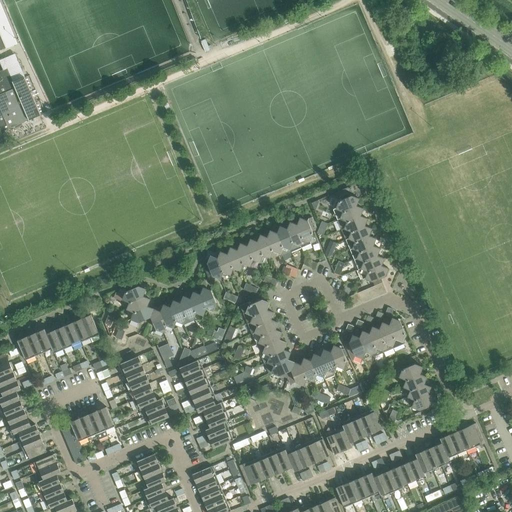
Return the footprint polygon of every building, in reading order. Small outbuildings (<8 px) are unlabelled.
[(0,134),(5,133),(4,131),(41,115),(24,77),(13,82),(7,68),(0,71),(0,134)] [(356,206),(359,199),(351,196),(350,193),(351,189),(351,190),(351,189),(348,188),(335,193),(333,197),(334,197),(334,196),(337,198),(339,201),(338,202),(336,209),(333,210),(334,212),(333,216),(337,217),(337,220),(340,219),(343,212),(356,206)] [(337,220),(342,230),(344,229),(347,222),(361,216),(363,209),(356,206),(343,212),(340,219),(337,220)] [(300,246),(301,248),(312,244),(310,241),(313,234),(312,230),(315,229),(316,229),(317,226),(312,216),(308,217),(307,220),(300,218),(297,225),(303,238),(300,246)] [(342,230),(346,240),(348,239),(351,231),(365,226),(368,219),(361,216),(347,222),(344,229),(342,230)] [(326,230),(328,224),(321,221),(319,228),(326,230)] [(290,250),(291,252),(301,248),(300,246),(303,238),(297,225),(291,222),(288,229),(294,243),(290,250)] [(280,254),(281,256),(291,252),(290,250),(294,243),(288,229),(281,226),(277,233),(283,247),(280,254)] [(346,240),(350,250),(352,249),(355,242),(369,236),(372,229),(365,226),(351,231),(348,239),(346,240)] [(323,236),(326,230),(319,228),(317,233),(323,236)] [(283,247),(277,233),(271,230),(268,237),(273,251),(280,254),(283,247)] [(273,251),(268,237),(261,234),(258,242),(264,255),(270,258),(273,251)] [(350,250),(354,259),(356,258),(359,252),(373,246),(376,239),(369,236),(355,242),(352,249),(350,250)] [(264,255),(258,242),(251,239),(248,246),(253,259),(260,262),(264,255)] [(334,250),(337,244),(330,241),(328,247),(334,250)] [(253,259),(248,246),(241,243),(238,250),(244,263),(251,266),(253,259)] [(354,259),(359,269),(361,268),(364,262),(377,256),(380,249),(373,246),(359,252),(356,258),(354,259)] [(244,263),(238,250),(231,247),(228,254),(234,267),(241,270),(244,263)] [(332,256),(334,250),(328,247),(325,253),(332,256)] [(234,267),(228,254),(221,251),(218,258),(224,272),(230,275),(234,267)] [(224,272),(218,258),(211,256),(208,263),(213,276),(220,279),(224,272)] [(359,269),(363,279),(365,278),(368,272),(381,265),(384,258),(377,256),(364,262),(361,268),(359,269)] [(309,267),(312,261),(306,258),(303,264),(309,267)] [(315,269),(318,263),(312,261),(309,267),(315,269)] [(342,269),(345,263),(339,261),(336,267),(342,269)] [(386,275),(389,268),(381,265),(368,272),(365,278),(373,281),(374,285),(377,284),(382,282),(380,278),(386,275)] [(289,275),(292,269),(286,267),(283,273),(289,275)] [(340,275),(342,269),(336,267),(334,272),(340,275)] [(295,278),(298,272),(292,269),(289,275),(295,278)] [(269,284),(272,278),(266,276),(263,282),(269,284)] [(275,286),(278,280),(272,278),(269,284),(275,286)] [(351,289),(353,283),(347,281),(346,283),(344,287),(351,289)] [(387,292),(382,282),(377,284),(381,295),(387,292)] [(249,292),(252,285),(246,283),(244,289),(249,292)] [(381,295),(377,284),(374,285),(371,287),(376,297),(381,295)] [(255,294),(258,288),(252,285),(249,292),(255,294)] [(143,296),(146,289),(139,286),(126,292),(125,289),(116,293),(114,297),(123,302),(124,300),(129,302),(143,296)] [(348,295),(351,289),(344,287),(342,293),(348,295)] [(376,297),(371,287),(365,289),(370,300),(376,297)] [(217,304),(211,290),(203,288),(200,295),(206,308),(213,311),(217,304)] [(370,300),(365,289),(360,292),(364,302),(370,300)] [(206,308),(200,295),(193,292),(190,299),(196,312),(203,315),(206,308)] [(230,301),(232,294),(226,292),(224,298),(230,301)] [(364,302),(360,292),(354,295),(359,304),(364,302)] [(236,303),(238,297),(232,294),(230,301),(236,303)] [(359,304),(354,295),(349,297),(353,307),(359,304)] [(147,306),(150,299),(143,296),(129,302),(127,310),(133,312),(147,306)] [(196,312),(190,299),(184,296),(180,304),(186,317),(193,319),(196,312)] [(241,307),(248,324),(250,323),(253,316),(266,310),(269,303),(262,300),(249,306),(248,303),(241,307)] [(186,317),(180,304),(173,301),(171,308),(176,321),(184,324),(186,317)] [(176,321),(171,308),(164,305),(161,312),(167,325),(173,328),(176,321)] [(150,317),(153,309),(147,306),(133,312),(131,319),(139,323),(150,317)] [(392,315),(394,310),(388,307),(385,313),(392,315)] [(167,325),(161,312),(153,309),(150,317),(156,329),(164,332),(167,325)] [(248,324),(252,334),(254,333),(257,326),(271,320),(274,313),(266,310),(253,316),(250,323),(248,324)] [(113,320),(116,314),(109,311),(107,317),(113,320)] [(381,320),(384,314),(378,311),(375,317),(381,320)] [(99,335),(91,314),(81,319),(90,338),(99,335)] [(371,324),(374,318),(368,315),(365,322),(371,324)] [(111,326),(113,320),(107,317),(104,324),(111,326)] [(393,346),(394,349),(403,345),(402,342),(405,335),(400,322),(392,318),(389,326),(395,339),(393,346)] [(90,338),(81,319),(72,322),(81,342),(90,338)] [(252,334),(256,344),(258,343),(259,342),(261,336),(275,330),(278,323),(271,320),(257,326),(254,333),(252,334)] [(362,329),(364,322),(358,320),(355,326),(362,329)] [(81,342),(72,322),(64,326),(72,346),(81,342)] [(383,351),(384,353),(394,349),(393,346),(395,339),(389,326),(382,323),(379,330),(386,343),(383,351)] [(351,333),(354,327),(348,324),(346,330),(351,333)] [(72,346),(64,326),(55,330),(64,350),(72,346)] [(233,335),(236,329),(230,326),(227,332),(233,335)] [(373,355),(374,358),(384,353),(383,351),(386,343),(379,330),(372,327),(369,334),(375,348),(373,355)] [(213,337),(215,331),(209,328),(207,335),(213,337)] [(53,349),(47,333),(45,329),(35,333),(44,353),(53,349)] [(55,330),(47,333),(53,349),(55,354),(64,350),(55,330)] [(121,340),(124,332),(118,330),(115,337),(121,340)] [(256,344),(261,354),(263,353),(266,345),(279,340),(282,333),(275,330),(261,336),(259,342),(258,343),(256,344)] [(219,339),(221,333),(215,331),(213,337),(219,339)] [(375,348),(369,334),(362,331),(359,338),(366,352),(373,355),(375,348)] [(231,341),(233,335),(227,332),(225,339),(231,341)] [(44,353),(35,333),(26,337),(35,357),(44,353)] [(345,344),(353,362),(356,356),(362,359),(366,352),(359,338),(352,335),(349,343),(345,344)] [(35,357),(26,337),(17,341),(26,360),(35,357)] [(193,346),(195,339),(189,337),(185,346),(192,348),(193,346)] [(261,354),(265,364),(267,363),(270,356),(283,350),(286,343),(279,340),(266,345),(263,353),(261,354)] [(217,341),(183,352),(186,359),(219,348),(217,341)] [(171,353),(173,347),(165,344),(163,350),(171,353)] [(347,362),(342,349),(334,345),(331,353),(337,366),(344,369),(347,362)] [(179,356),(181,350),(173,347),(171,353),(179,356)] [(288,360),(291,353),(283,350),(270,356),(267,363),(274,365),(288,360)] [(324,377),(325,380),(335,376),(334,373),(337,366),(331,353),(324,350),(321,357),(327,370),(324,377)] [(240,361),(242,355),(236,352),(233,358),(240,361)] [(0,366),(9,362),(6,354),(0,355),(0,366)] [(327,370),(321,357),(314,354),(311,361),(317,375),(324,377),(327,370)] [(143,365),(139,356),(119,364),(123,373),(143,365)] [(317,375),(311,361),(304,358),(301,365),(307,379),(314,382),(317,375)] [(110,364),(107,359),(100,361),(103,367),(110,364)] [(204,369),(199,359),(179,368),(183,377),(204,369)] [(291,371),(295,362),(288,360),(274,365),(271,373),(279,376),(291,371)] [(90,366),(88,361),(80,364),(83,369),(90,366)] [(103,367),(100,361),(93,365),(95,370),(103,367)] [(0,377),(13,372),(9,362),(0,366),(0,377)] [(24,367),(22,362),(15,365),(17,370),(24,367)] [(307,379),(301,365),(295,362),(291,371),(288,378),(290,385),(296,382),(296,383),(304,386),(307,379)] [(83,369),(80,364),(73,367),(75,372),(83,369)] [(420,374),(422,367),(416,364),(402,370),(399,377),(406,380),(420,374)] [(146,374),(143,365),(123,373),(126,383),(146,374)] [(250,375),(253,369),(247,366),(244,372),(250,375)] [(26,372),(24,367),(17,370),(19,375),(26,372)] [(72,374),(69,368),(62,371),(65,377),(72,374)] [(179,374),(177,369),(169,372),(171,378),(179,374)] [(187,386),(207,377),(204,369),(183,377),(187,386)] [(65,377),(62,371),(55,374),(57,380),(65,377)] [(105,379),(102,372),(102,371),(96,373),(99,381),(105,379)] [(0,387),(17,380),(13,372),(0,377),(0,387)] [(248,381),(250,375),(244,372),(242,378),(248,381)] [(150,383),(146,374),(126,383),(130,391),(150,383)] [(424,384),(427,377),(420,374),(406,380),(403,387),(410,390),(424,384)] [(54,381),(52,376),(45,379),(47,384),(54,381)] [(211,386),(207,377),(187,386),(191,395),(211,386)] [(47,384),(45,379),(38,382),(40,387),(47,384)] [(21,390),(17,380),(0,387),(0,396),(0,397),(1,398),(16,391),(21,390)] [(32,385),(30,380),(22,383),(24,388),(32,385)] [(169,386),(167,380),(159,384),(162,389),(169,386)] [(110,390),(107,382),(101,385),(104,392),(110,390)] [(184,387),(182,382),(174,385),(176,391),(184,387)] [(154,392),(150,383),(130,391),(134,401),(154,392)] [(342,393),(345,387),(339,384),(336,391),(342,393)] [(428,394),(431,387),(424,384),(410,390),(407,398),(414,401),(428,394)] [(171,391),(169,386),(162,389),(164,394),(171,391)] [(215,395),(211,386),(191,395),(195,404),(215,395)] [(258,395),(261,388),(255,386),(253,392),(258,395)] [(186,392),(184,387),(176,391),(178,396),(186,392)] [(348,395),(351,389),(345,387),(342,393),(348,395)] [(113,396),(110,390),(104,392),(107,399),(113,396)] [(388,399),(390,392),(384,390),(381,396),(388,399)] [(20,400),(16,391),(1,398),(0,397),(0,407),(0,409),(20,400)] [(157,401),(157,400),(154,392),(134,401),(137,410),(142,408),(142,407),(157,401)] [(322,401),(325,395),(319,393),(316,399),(322,401)] [(419,410),(432,405),(436,397),(428,394),(414,401),(412,407),(419,410)] [(203,411),(219,404),(218,403),(215,395),(195,404),(199,413),(203,411)] [(328,404),(331,397),(325,395),(322,401),(328,404)] [(385,405),(388,399),(381,396),(379,402),(385,405)] [(166,408),(162,398),(157,400),(157,401),(142,407),(142,408),(146,416),(166,408)] [(176,403),(174,398),(167,401),(169,406),(176,403)] [(24,409),(20,400),(0,409),(4,417),(24,409)] [(191,405),(189,400),(181,403),(184,408),(191,405)] [(227,411),(223,402),(218,403),(219,404),(203,411),(207,420),(227,411)] [(178,408),(176,403),(169,406),(171,411),(178,408)] [(193,410),(191,405),(184,408),(186,413),(193,410)] [(306,407),(304,410),(306,413),(314,409),(312,405),(306,407)] [(116,427),(109,411),(107,406),(97,410),(106,431),(116,427)] [(170,417),(166,408),(146,416),(149,425),(170,417)] [(336,413),(333,408),(326,411),(328,416),(336,413)] [(386,428),(377,408),(368,411),(377,432),(386,428)] [(8,426),(27,417),(24,409),(4,417),(8,426)] [(106,431),(97,410),(88,414),(97,435),(99,440),(109,436),(106,431)] [(396,418),(398,412),(392,410),(390,416),(396,418)] [(231,420),(227,411),(207,420),(210,428),(226,422),(231,420)] [(328,416),(326,411),(319,414),(321,419),(328,416)] [(377,432),(368,411),(359,415),(368,436),(377,432)] [(97,435),(88,414),(79,418),(88,438),(97,435)] [(368,436),(359,415),(351,419),(359,439),(368,436)] [(203,421),(201,416),(193,419),(196,424),(203,421)] [(393,425),(395,420),(396,418),(390,416),(387,422),(393,425)] [(31,427),(31,426),(27,417),(8,426),(12,436),(16,434),(16,433),(31,427)] [(88,438),(79,418),(70,421),(72,426),(75,432),(77,438),(79,442),(88,438)] [(359,439),(351,419),(342,423),(344,427),(351,443),(359,439)] [(205,427),(203,421),(196,424),(198,429),(205,427)] [(229,431),(226,422),(210,428),(206,430),(210,439),(229,431)] [(485,443),(477,423),(467,428),(475,448),(485,443)] [(39,433),(35,424),(31,426),(31,427),(16,433),(16,434),(19,442),(39,433)] [(75,432),(72,426),(62,431),(64,436),(75,432)] [(278,432),(276,427),(269,430),(271,435),(278,432)] [(344,427),(335,431),(343,452),(353,448),(351,443),(344,427)] [(475,448),(467,428),(458,431),(467,451),(475,448)] [(233,440),(229,431),(210,439),(214,449),(233,440)] [(268,437),(265,431),(258,434),(260,440),(268,437)] [(343,452),(335,431),(326,435),(334,456),(343,452)] [(467,451),(458,431),(449,435),(457,455),(467,451)] [(77,438),(75,432),(64,436),(67,442),(77,438)] [(43,442),(39,433),(19,442),(23,451),(43,442)] [(386,440),(383,433),(378,435),(381,442),(386,440)] [(260,440),(258,434),(251,437),(253,443),(260,440)] [(206,440),(204,435),(197,439),(199,444),(206,440)] [(381,442),(378,435),(373,437),(376,445),(381,442)] [(457,455),(449,435),(440,439),(442,443),(443,443),(449,459),(450,458),(457,455)] [(330,457),(322,436),(312,440),(321,461),(330,457)] [(79,443),(79,442),(77,438),(67,442),(69,448),(79,443)] [(250,445),(247,439),(240,442),(242,448),(250,445)] [(209,445),(206,440),(199,444),(201,449),(209,445)] [(321,461),(312,440),(303,444),(312,464),(321,461)] [(369,448),(365,440),(360,443),(364,450),(369,448)] [(47,452),(43,442),(23,451),(27,460),(47,452)] [(242,448),(240,442),(233,445),(235,451),(242,448)] [(82,449),(81,446),(79,443),(69,448),(71,453),(82,449)] [(122,449),(120,443),(113,447),(115,452),(122,449)] [(364,450),(360,443),(355,445),(358,453),(364,450)] [(443,443),(442,443),(433,447),(442,466),(452,462),(450,458),(449,459),(443,443)] [(312,464),(303,444),(295,448),(304,468),(312,464)] [(293,467),(286,451),(284,446),(275,450),(284,471),(293,467)] [(115,452),(113,447),(105,450),(108,455),(115,452)] [(433,447),(424,451),(433,470),(442,466),(433,447)] [(304,468),(295,448),(286,451),(293,467),(295,472),(304,468)] [(84,454),(82,449),(71,453),(74,459),(84,454)] [(284,471),(275,450),(266,454),(275,475),(284,471)] [(104,456),(102,451),(95,454),(97,459),(104,456)] [(403,458),(399,451),(394,453),(398,461),(403,458)] [(433,470),(424,451),(416,454),(418,459),(418,458),(424,474),(425,473),(433,470)] [(398,461),(394,453),(389,456),(392,463),(398,461)] [(57,464),(53,454),(33,463),(37,472),(57,464)] [(86,460),(84,454),(74,459),(76,464),(86,460)] [(97,459),(95,454),(88,457),(90,462),(97,459)] [(159,464),(155,454),(135,463),(139,472),(159,464)] [(275,475),(266,454),(257,458),(266,479),(275,475)] [(266,479),(257,458),(248,462),(257,483),(262,481),(266,479)] [(385,466),(382,458),(377,461),(380,468),(385,466)] [(418,458),(418,459),(409,462),(417,482),(422,480),(427,478),(425,473),(424,474),(418,458)] [(236,467),(233,460),(227,462),(230,469),(236,467)] [(9,468),(6,461),(1,463),(4,470),(9,468)] [(380,468),(377,461),(371,463),(375,470),(380,468)] [(257,483),(248,462),(239,466),(248,486),(257,483)] [(331,469),(328,462),(323,464),(326,471),(331,469)] [(417,482),(409,462),(400,466),(409,486),(417,482)] [(61,473),(57,464),(37,472),(41,480),(41,481),(57,474),(57,475),(61,473)] [(162,472),(159,464),(139,472),(142,480),(162,472)] [(326,471),(323,464),(318,466),(321,473),(326,471)] [(409,486),(400,466),(391,470),(399,490),(409,486)] [(216,476),(212,467),(192,475),(196,484),(216,476)] [(239,474),(236,467),(230,469),(233,476),(239,474)] [(494,472),(493,469),(492,467),(485,470),(487,476),(494,472)] [(313,476),(310,469),(305,472),(308,479),(313,476)] [(20,478),(17,470),(11,472),(15,480),(20,478)] [(399,490),(391,470),(382,474),(391,493),(399,490)] [(487,476),(485,470),(477,473),(480,479),(487,476)] [(120,479),(117,472),(112,474),(115,481),(120,479)] [(166,482),(162,472),(142,480),(146,489),(146,490),(162,483),(166,482)] [(308,479),(305,472),(300,474),(303,481),(308,479)] [(380,493),(376,482),(374,477),(375,477),(373,473),(362,477),(371,497),(380,493)] [(60,483),(57,475),(57,474),(41,481),(41,480),(37,482),(40,491),(60,483)] [(391,493),(382,474),(375,477),(374,477),(376,482),(380,493),(381,497),(391,493)] [(477,480),(474,475),(467,478),(470,483),(477,480)] [(219,485),(216,476),(196,484),(200,493),(219,485)] [(371,497),(362,477),(354,480),(362,501),(371,497)] [(243,485),(240,478),(235,480),(238,487),(243,485)] [(470,483),(467,478),(460,481),(463,486),(470,483)] [(362,501),(354,480),(345,484),(353,504),(362,501)] [(13,486),(10,481),(3,484),(6,489),(13,486)] [(24,488),(21,481),(16,483),(19,490),(24,488)] [(64,492),(60,483),(40,491),(44,500),(64,492)] [(165,492),(162,483),(146,490),(146,489),(142,491),(145,500),(165,492)] [(459,488),(457,483),(450,486),(452,491),(459,488)] [(353,504),(345,484),(336,488),(344,508),(353,504)] [(223,494),(219,485),(200,493),(204,502),(223,494)] [(246,492),(243,485),(238,487),(241,494),(246,492)] [(452,491),(450,486),(443,489),(445,494),(452,491)] [(27,495),(24,488),(19,490),(22,497),(27,495)] [(184,494),(182,489),(175,492),(177,497),(184,494)] [(127,497),(125,490),(119,492),(122,499),(127,497)] [(441,496),(439,491),(432,494),(434,499),(441,496)] [(18,499),(15,492),(10,494),(13,501),(18,499)] [(68,501),(64,492),(44,500),(48,509),(48,510),(52,508),(68,501)] [(169,500),(165,492),(145,500),(149,509),(154,507),(169,500)] [(187,499),(184,494),(177,497),(179,502),(187,499)] [(227,503),(223,494),(204,502),(207,511),(227,503)] [(434,499),(432,494),(425,497),(427,502),(434,499)] [(251,503),(248,495),(243,498),(246,505),(251,503)] [(130,504),(127,497),(122,499),(125,506),(130,504)] [(465,511),(466,511),(460,497),(430,511),(465,511)] [(341,511),(336,498),(326,502),(330,511),(341,511)] [(21,506),(18,499),(13,501),(16,508),(21,506)] [(32,506),(29,499),(23,501),(26,508),(32,506)] [(66,511),(76,508),(72,499),(68,501),(52,508),(54,511),(66,511)] [(165,511),(177,507),(173,499),(169,500),(154,507),(155,511),(165,511)] [(287,507),(284,500),(279,502),(282,509),(287,507)] [(330,511),(326,502),(317,506),(319,511),(330,511)] [(229,511),(231,511),(230,511),(227,503),(207,511),(229,511)]
